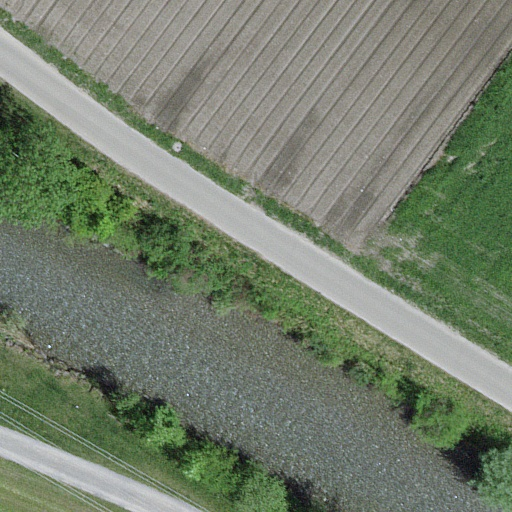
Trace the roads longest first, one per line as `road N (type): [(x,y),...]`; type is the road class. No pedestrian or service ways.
road 1 (track): [(511,390),(131,155),(0,56)]
road 2 (track): [(152,511),(0,442)]
